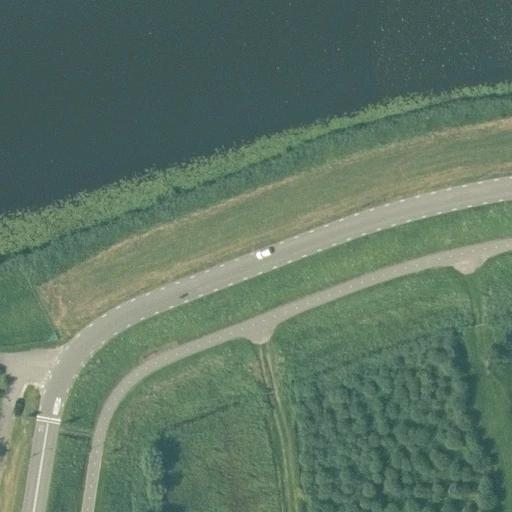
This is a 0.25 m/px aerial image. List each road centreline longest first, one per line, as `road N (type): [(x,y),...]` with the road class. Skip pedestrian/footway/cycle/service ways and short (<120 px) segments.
road 1 (tertiary): [(511,189),(380,218),(145,304),(106,326),(62,371)]
road 2 (tertiary): [(32,511),(62,371)]
